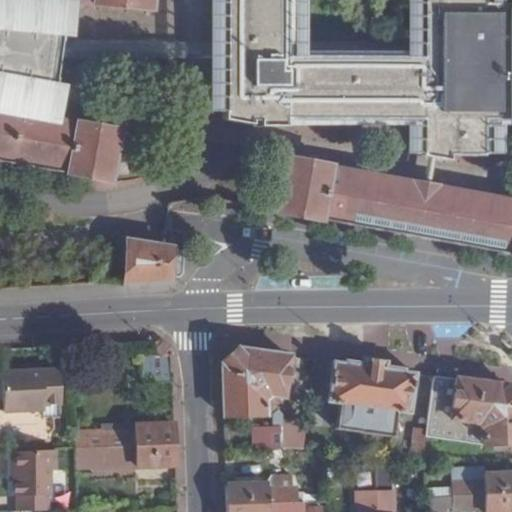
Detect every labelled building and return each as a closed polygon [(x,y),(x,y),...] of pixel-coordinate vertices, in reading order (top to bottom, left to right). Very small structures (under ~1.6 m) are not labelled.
[(0,0),(0,157),(108,177),(117,124),(55,113),(60,82),(51,81),(44,80),(52,36),(58,37),(65,38),(70,7),(147,14),(149,0),(0,0)] [(222,0),(222,39),(222,58),(222,121),(246,125),(246,121),(258,121),(258,126),(281,126),(282,119),(417,119),(418,156),(442,161),(442,155),(452,155),(453,156),(478,157),(478,122),(506,123),(506,102),(511,102),(511,20),(506,21),(506,9),(479,8),(478,0),(417,0),(418,60),(281,60),(281,0),(222,0)] [(44,80),(51,81),(54,58),(57,42),(58,37),(52,36),(44,80)] [(70,42),(57,42),(54,58),(222,58),(222,39),(70,38),(70,42)] [(511,254),(511,200),(286,159),(276,212),(325,221),(507,254),(511,254)] [(172,248),(162,246),(125,239),(125,245),(113,245),(113,252),(112,279),(122,280),(123,283),(170,281),(172,248)] [(163,341),(157,341),(157,347),(165,354),(172,355),(172,348),(163,341)] [(238,349),(222,361),(225,417),(267,416),(267,429),(252,429),(253,448),(279,447),(301,449),(305,422),(283,418),(285,398),(291,357),(238,349)] [(143,384),(173,383),(172,358),(142,359),(143,384)] [(358,359),(357,367),(391,371),(392,364),(358,359)] [(357,367),(333,363),(328,404),(341,407),(339,428),(391,434),(395,412),(408,413),(414,375),(391,371),(357,367)] [(58,370),(1,372),(2,413),(42,412),(42,405),(59,405),(58,370)] [(511,390),(510,388),(434,377),(427,430),(426,437),(480,447),(511,445),(511,390)] [(73,431),(74,449),(175,446),(174,425),(129,426),(129,424),(102,425),(102,430),(73,431)] [(426,437),(427,430),(414,428),(410,455),(423,456),(426,437)] [(142,468),(176,467),(175,446),(74,449),(75,465),(96,464),(96,469),(128,468),(128,463),(141,462),(142,468)] [(18,511),(43,511),(49,511),(49,496),(50,496),(49,469),(56,469),(56,450),(13,452),(13,476),(13,497),(18,497),(18,511)] [(511,495),(511,472),(483,473),(483,468),(451,469),(453,497),(511,495)] [(267,488),(292,487),(292,476),(271,476),(267,482),(267,484),(267,488)] [(267,484),(227,485),(227,505),(297,503),(297,487),(292,487),(267,488),(267,484)] [(392,511),(392,491),(375,492),(375,511),(392,511)] [(375,511),(375,492),(355,492),(355,511),(375,511)] [(438,511),(511,511),(511,495),(453,497),(437,498),(438,511)] [(227,505),(227,511),(305,511),(306,502),(297,503),(227,505)] [(321,511),(322,502),(306,502),(305,511),(321,511)]
